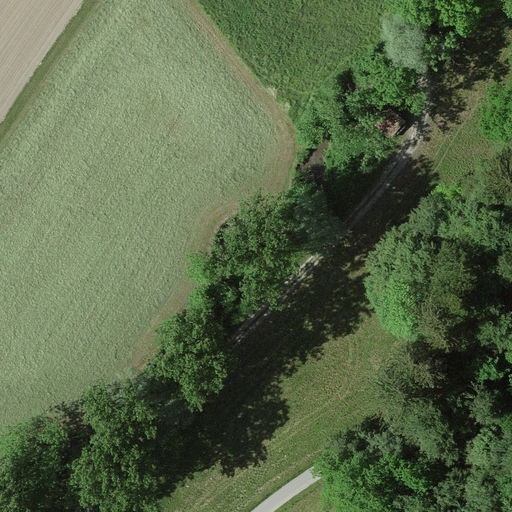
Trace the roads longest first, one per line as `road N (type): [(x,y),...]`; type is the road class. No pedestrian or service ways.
road 1 (track): [(83,511),(423,140),(442,63),(418,0)]
road 2 (unclassified): [(258,511),(342,451),(511,359)]
